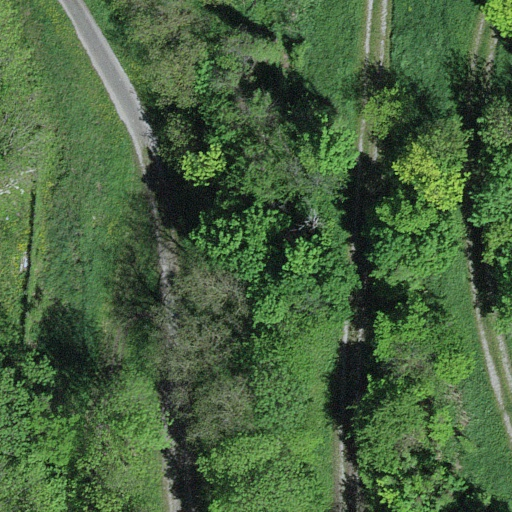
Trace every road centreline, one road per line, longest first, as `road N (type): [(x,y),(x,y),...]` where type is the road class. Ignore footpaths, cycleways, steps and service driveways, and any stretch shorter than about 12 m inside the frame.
road 1 (track): [(356,511),(351,391),(379,0)]
road 2 (track): [(500,0),(490,23),(473,189),(511,400)]
road 3 (track): [(166,198),(80,511)]
road 4 (track): [(166,198),(179,511)]
road 5 (unclassified): [(72,0),(145,128),(166,198)]
